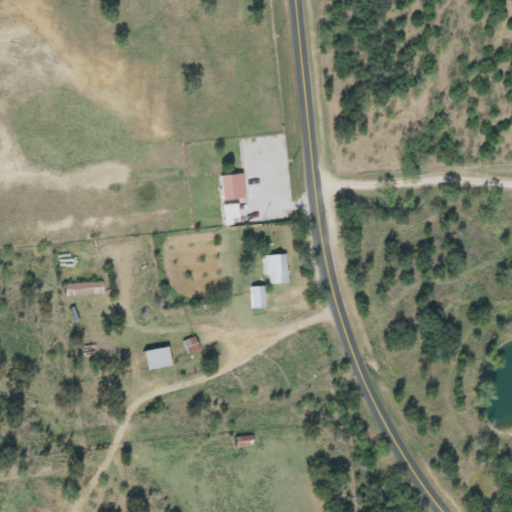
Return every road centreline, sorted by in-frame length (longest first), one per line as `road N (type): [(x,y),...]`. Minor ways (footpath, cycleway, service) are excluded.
road 1 (tertiary): [(295,0),(315,192),(344,326),(377,408),(445,511)]
road 2 (residential): [(91,149),(118,210),(142,231),(335,187),(430,179),(511,186)]
road 3 (residential): [(280,335),(241,363),(122,405),(73,511)]
